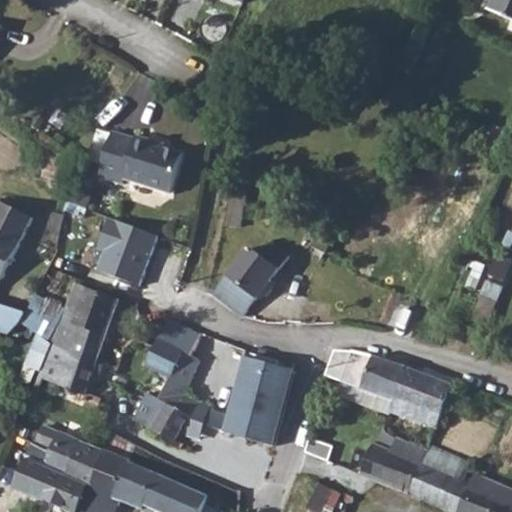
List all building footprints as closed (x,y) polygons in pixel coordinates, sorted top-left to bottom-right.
[(511,0),(489,0),(484,13),(511,25),(511,0)] [(107,129),(94,176),(120,183),(122,178),(167,190),(179,152),(151,143),(152,139),(132,133),(131,136),(107,129)] [(0,282),(24,236),(30,221),(0,204),(0,282)] [(63,219),(58,217),(52,215),(47,231),(60,239),(63,219)] [(144,286),(162,236),(112,217),(101,249),(108,250),(101,270),(144,286)] [(269,239),(259,252),(278,265),(289,252),(269,239)] [(236,261),(212,293),(242,314),(278,265),(259,252),(249,245),(236,261)] [(56,331),(50,343),(55,347),(73,360),(94,367),(119,300),(73,283),(64,309),(56,331)] [(474,313),(488,320),(498,296),(482,289),(474,313)] [(171,318),(157,348),(148,366),(176,376),(188,351),(196,355),(204,333),(171,318)] [(73,360),(55,347),(37,390),(52,396),(48,406),(65,412),(69,403),(79,406),(94,367),(73,360)] [(344,355),(335,383),(390,400),(386,409),(391,411),(390,399),(402,366),(372,356),(346,349),(344,355)] [(249,357),(228,431),(278,447),(298,371),(249,357)] [(402,366),(390,399),(391,411),(433,427),(450,384),(429,376),(422,374),(402,366)] [(151,430),(175,441),(197,402),(172,390),(165,402),(154,396),(145,410),(157,418),(151,430)] [(34,464),(46,469),(87,486),(90,487),(105,453),(43,427),(36,441),(54,449),(52,454),(41,450),(34,464)] [(387,450),(375,483),(405,495),(424,449),(392,438),(387,450)] [(370,444),(358,476),(375,483),(387,450),(370,444)] [(424,449),(405,495),(433,507),(453,458),(425,446),(424,449)] [(90,487),(79,511),(114,511),(116,507),(130,511),(143,511),(144,511),(158,476),(105,453),(90,487)] [(453,458),(433,507),(444,511),(511,511),(511,491),(470,474),(466,484),(459,480),(465,463),(453,458)] [(75,511),(87,486),(46,469),(43,475),(23,466),(14,489),(70,511),(75,511)] [(158,476),(144,511),(147,511),(200,511),(201,511),(208,496),(158,476)] [(310,488),(300,511),(315,511),(323,494),(310,488)]
